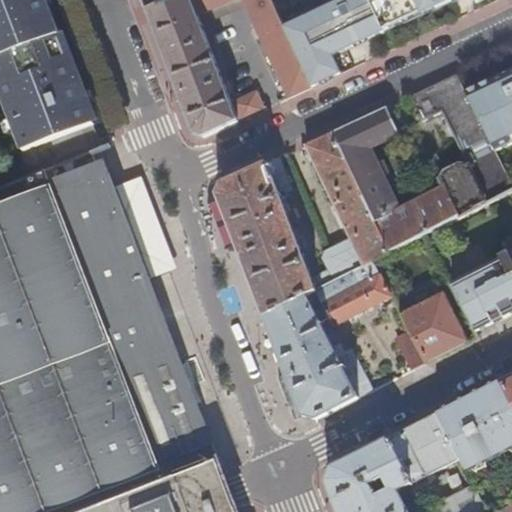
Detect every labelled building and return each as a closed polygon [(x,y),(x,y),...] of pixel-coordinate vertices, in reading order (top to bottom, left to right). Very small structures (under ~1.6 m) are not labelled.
[(0,0),(0,86),(25,152),(21,153),(30,180),(95,153),(86,130),(96,126),(71,63),(65,65),(56,41),(62,38),(47,0),(0,0)] [(144,0),(149,12),(176,0),(144,0)] [(176,0),(149,12),(195,134),(206,138),(254,116),(266,110),(258,93),(241,101),(240,98),(232,101),(199,16),(237,0),(238,0),(279,88),(286,101),(307,91),(263,0),(176,0)] [(379,36),(361,0),(340,0),(276,31),(307,91),(336,77),(327,62),(379,36)] [(361,0),(379,36),(456,0),(361,0)] [(471,100),(472,103),(497,152),(511,145),(511,140),(511,139),(511,138),(511,72),(504,77),(504,84),(492,90),(489,84),(467,94),(471,100)] [(458,75),(406,100),(416,123),(424,119),(425,121),(471,100),(467,94),(458,75)] [(504,77),(489,84),(492,90),(504,84),(504,77)] [(365,200),(392,255),(428,236),(477,211),(511,193),(511,181),(497,152),(472,103),(445,116),(471,167),(468,168),(462,167),(446,174),(444,180),(441,181),(446,190),(399,214),(387,189),(365,200)] [(345,129),(334,134),(363,194),(380,186),(360,146),(374,139),(378,146),(402,134),(389,108),(345,129)] [(326,260),(331,271),(337,283),(378,263),(392,255),(365,200),(363,194),(334,134),(317,142),(308,146),(352,241),(330,251),(328,254),(326,260)] [(104,177),(95,153),(30,180),(0,192),(0,511),(91,511),(168,482),(162,467),(214,445),(140,253),(110,174),(104,177)] [(294,190),(283,158),(253,172),(225,185),(220,197),(243,256),(267,318),(314,294),(318,292),(330,286),(337,283),(331,271),(314,279),(280,191),(285,189),(287,193),(294,190)] [(501,258),(502,261),(511,279),(511,254),(511,253),(501,258)] [(511,279),(502,261),(453,286),(478,334),(497,325),(511,316),(511,279)] [(378,263),(337,283),(330,286),(337,299),(325,306),(329,315),(328,316),(332,323),(333,322),(336,328),(393,299),(382,277),(384,276),(378,263)] [(330,286),(318,292),(325,306),(337,299),(330,286)] [(281,358),(288,377),(280,380),(290,408),(292,407),(294,411),(292,413),(296,422),(304,418),(311,421),(319,423),(376,393),(353,351),(346,354),(342,346),(336,349),(313,304),(318,300),(314,294),(267,318),(281,358)] [(413,333),(430,365),(443,359),(471,344),(446,295),(405,316),(413,333)] [(400,341),(415,373),(430,365),(413,333),(400,341)] [(511,378),(503,383),(511,400),(511,378)] [(470,400),(439,416),(463,462),(468,472),(511,449),(511,400),(503,383),(470,400)] [(415,429),(391,441),(414,486),(417,492),(434,484),(431,478),(463,462),(439,416),(415,429)] [(410,511),(400,493),(414,486),(391,441),(335,469),(330,486),(339,511),(410,511)] [(239,511),(231,490),(215,446),(214,445),(162,467),(168,482),(91,511),(239,511)] [(488,511),(476,487),(428,511),(488,511)]
